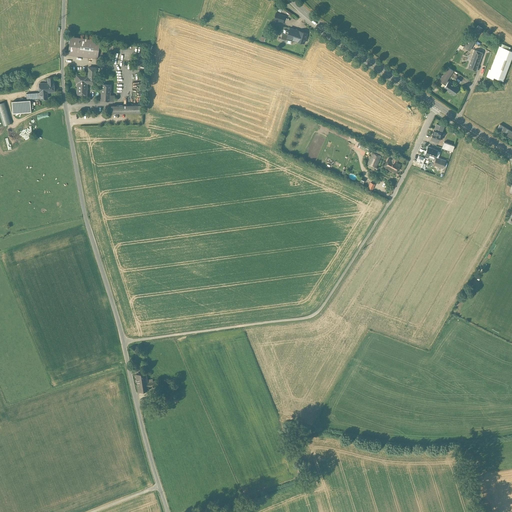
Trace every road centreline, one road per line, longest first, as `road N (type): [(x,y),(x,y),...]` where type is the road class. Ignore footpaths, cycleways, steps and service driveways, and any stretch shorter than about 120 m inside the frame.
road 1 (unclassified): [(65,0),(64,75),(86,216),(160,486)]
road 2 (track): [(123,341),(316,313),(392,198),(433,110)]
road 3 (tertiary): [(296,0),(511,151)]
